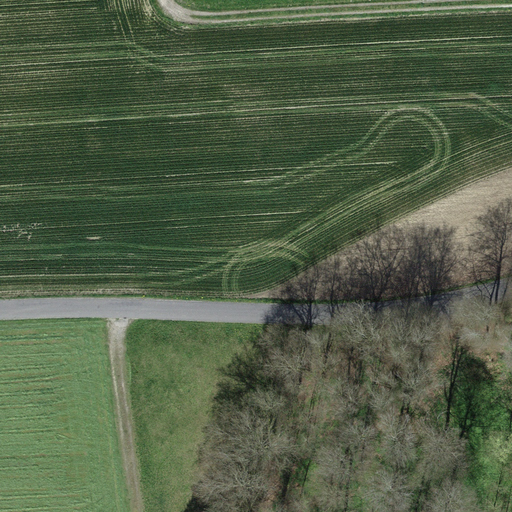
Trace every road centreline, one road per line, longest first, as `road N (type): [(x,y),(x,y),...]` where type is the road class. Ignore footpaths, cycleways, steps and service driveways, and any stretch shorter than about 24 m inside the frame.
road 1 (track): [(511,0),(183,10),(165,0)]
road 2 (tertiary): [(511,286),(435,307),(361,315),(238,311)]
road 3 (tertiary): [(0,310),(238,311)]
road 4 (track): [(111,307),(138,511)]
